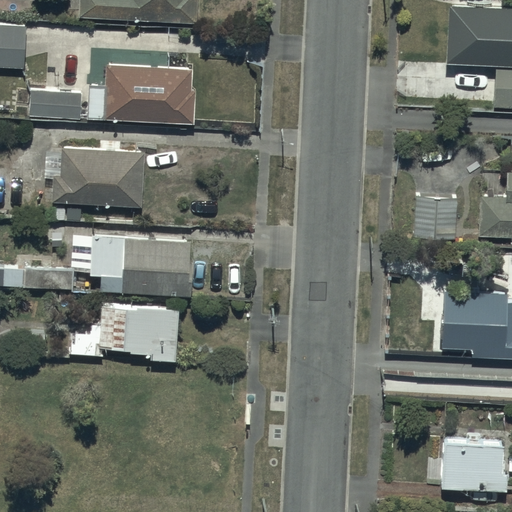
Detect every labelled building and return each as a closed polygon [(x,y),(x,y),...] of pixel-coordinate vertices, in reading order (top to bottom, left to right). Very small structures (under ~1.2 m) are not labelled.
[(80,0),(80,15),(198,19),(198,0),(80,0)] [(511,5),(451,3),(449,61),(496,62),(511,62),(511,5)] [(27,23),(0,21),(0,64),(25,65),(27,23)] [(193,66),(107,62),(106,84),(90,83),(88,116),(195,120),(197,87),(192,87),(193,66)] [(511,62),(496,62),(494,103),(511,104),(511,62)] [(82,90),(31,88),(30,114),(81,116),(82,90)] [(62,174),(54,173),(53,200),(142,203),(144,149),(63,145),(62,174)] [(511,169),(506,169),(505,194),(481,193),(480,233),(511,234),(511,169)] [(456,237),(458,194),(417,193),(415,235),(456,237)] [(191,235),(93,231),(92,271),(100,271),(100,288),(192,291),(193,272),(189,272),(191,235)] [(74,266),(12,265),(12,288),(73,290),(74,266)] [(508,292),(445,290),(442,346),(472,347),(472,356),(511,357),(511,299),(508,300),(508,292)] [(178,358),(179,306),(101,302),(100,321),(91,321),(90,330),(72,330),(71,352),(103,353),(103,347),(130,348),(130,351),(154,352),(153,357),(178,358)] [(505,441),(445,438),(442,486),(508,490),(509,460),(504,460),(505,441)]
